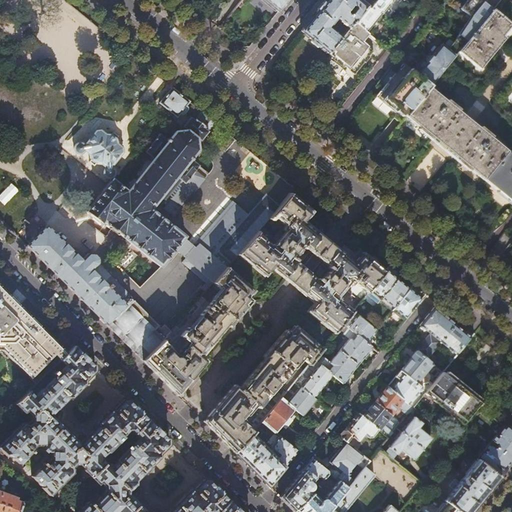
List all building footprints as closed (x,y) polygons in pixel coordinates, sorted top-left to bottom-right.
[(261,0),(254,0),(252,3),(264,12),(269,6),(261,0)] [(264,0),(278,12),(287,0),(264,0)] [(354,22),(370,2),(371,0),(327,0),(301,31),(311,39),(311,42),(314,44),(318,47),(320,46),(328,53),(329,52),(354,22)] [(384,13),(394,0),(371,0),(370,2),(384,13)] [(401,0),(394,0),(384,13),(388,17),(395,7),(401,0)] [(456,41),(464,48),(495,10),(494,10),(482,0),(457,0),(455,4),(451,0),(449,3),(447,5),(460,16),(468,24),(464,29),(456,41)] [(482,0),(494,10),(502,0),(482,0)] [(377,22),(384,13),(370,2),(354,22),(368,33),(377,22)] [(494,48),(511,25),(511,24),(509,22),(495,10),(464,48),(460,53),(481,70),(496,51),(494,48)] [(329,52),(328,53),(341,64),(354,75),(364,62),(374,51),(362,41),(368,33),(354,22),(329,52)] [(432,87),(460,53),(464,48),(456,41),(448,50),(441,45),(432,57),(431,57),(429,60),(427,63),(417,75),(419,76),(432,87)] [(407,118),(431,88),(432,87),(419,76),(417,75),(405,65),(391,82),(380,95),(395,107),(401,113),(398,117),(404,122),(407,118)] [(190,102),(173,88),(160,103),(177,117),(181,113),(183,114),(185,114),(188,110),(188,108),(187,106),(190,102)] [(484,180),(507,152),(508,151),(431,88),(407,118),(444,148),(481,178),(479,182),(481,184),(484,180)] [(128,191),(154,212),(181,180),(185,183),(199,165),(192,160),(193,159),(192,158),(198,150),(198,138),(201,141),(209,131),(205,128),(206,127),(196,119),(195,120),(191,117),(184,126),(188,130),(175,132),(169,140),(168,140),(167,140),(160,134),(146,152),(154,159),(128,191)] [(209,131),(215,123),(212,120),(206,127),(205,128),(209,131)] [(108,178),(110,178),(111,178),(113,177),(114,175),(114,173),(114,171),(113,169),(112,167),(123,152),(123,148),(118,144),(117,139),(111,134),(106,134),(101,130),(96,131),(85,145),(83,143),(81,142),(79,142),(76,144),(75,145),(74,148),(75,151),(76,152),(78,153),(81,154),(83,153),(85,151),(90,155),(92,160),(96,163),(101,164),(105,167),(104,169),(103,170),(103,173),(103,174),(104,176),(105,177),(108,178)] [(511,155),(507,152),(484,180),(502,194),(511,202),(511,155)] [(408,175),(415,187),(434,176),(427,164),(408,175)] [(154,212),(128,191),(113,179),(108,185),(86,212),(101,224),(103,222),(111,228),(109,229),(118,236),(119,235),(122,237),(161,267),(184,237),(154,212)] [(213,210),(226,196),(211,182),(205,189),(218,201),(212,208),(213,210)] [(313,212),(290,193),(278,207),(269,218),(272,220),(275,217),(286,227),(285,229),(288,232),(274,248),(258,234),(259,232),(258,231),(238,254),(265,276),(272,267),(295,286),(315,303),(308,311),(334,333),(342,323),(352,311),(334,296),(341,287),(347,280),(351,283),(353,281),(367,293),(369,291),(385,271),(362,253),(354,262),(331,243),(305,221),(313,212)] [(269,218),(278,207),(266,197),(250,215),(262,226),(269,218)] [(262,226),(250,215),(249,216),(232,201),(194,246),(193,245),(184,257),(186,259),(185,259),(213,283),(227,267),(238,254),(258,231),(262,226)] [(167,335),(171,331),(164,325),(161,328),(133,301),(129,306),(127,304),(125,306),(103,284),(91,271),(98,264),(98,259),(93,254),(88,254),(80,261),(46,227),(41,232),(40,230),(31,239),(32,241),(27,246),(143,362),(164,341),(168,336),(167,335)] [(91,271),(103,284),(110,276),(98,264),(91,271)] [(394,269),(390,265),(385,271),(369,291),(380,301),(398,279),(391,273),(394,269)] [(254,290),(227,267),(213,283),(224,292),(222,294),(222,293),(221,293),(220,294),(219,294),(218,295),(217,296),(217,297),(217,298),(217,299),(215,301),(213,299),(200,315),(202,317),(191,329),(188,327),(180,336),(188,342),(179,352),(182,355),(179,358),(178,356),(177,356),(176,356),(175,357),(169,351),(171,347),(164,341),(143,362),(177,396),(207,361),(201,356),(227,326),(229,327),(252,300),(248,297),(254,290)] [(129,306),(133,301),(134,300),(110,276),(103,284),(125,306),(127,304),(129,306)] [(406,286),(398,279),(380,301),(392,310),(410,289),(414,284),(409,281),(406,286)] [(60,360),(65,355),(47,336),(12,301),(0,289),(0,344),(38,382),(60,360)] [(410,289),(392,310),(394,312),(405,321),(422,299),(416,294),(410,289)] [(428,315),(420,326),(431,335),(427,340),(436,347),(440,342),(450,350),(444,358),(442,356),(441,357),(449,363),(471,338),(463,331),(445,317),(434,308),(428,315)] [(352,311),(342,323),(348,328),(366,342),(372,335),(376,330),(364,320),(353,311),(352,311)] [(234,385),(203,422),(234,453),(252,434),(254,432),(244,423),(242,425),(238,422),(239,419),(239,418),(244,411),(247,414),(254,405),(259,409),(269,396),(267,394),(278,382),(280,383),(293,368),(291,366),(293,363),(295,362),(296,361),(297,360),(297,359),(297,357),(298,355),(309,364),(313,359),(322,349),(295,325),(289,332),(286,330),(263,356),(265,358),(239,388),(234,385)] [(341,348),(339,350),(357,364),(363,357),(366,354),(372,347),(366,342),(348,328),(343,334),(349,339),(345,344),(344,343),(339,347),(341,348)] [(240,511),(209,480),(204,480),(194,490),(193,490),(193,489),(191,490),(183,498),(182,497),(176,503),(177,504),(168,511),(146,511),(145,510),(145,509),(139,503),(138,503),(130,495),(129,495),(129,491),(130,491),(135,485),(136,481),(144,472),(145,472),(151,466),(151,465),(159,457),(159,456),(159,455),(169,445),(168,444),(169,440),(128,400),(125,400),(124,399),(115,409),(113,409),(112,409),(97,424),(98,425),(98,426),(97,426),(97,427),(96,426),(92,430),(93,431),(80,444),(68,433),(69,432),(63,426),(62,426),(51,415),(64,402),(64,403),(68,399),(68,398),(69,397),(71,398),(86,383),(85,382),(85,381),(95,371),(95,370),(95,367),(74,346),(65,355),(60,360),(64,363),(64,366),(34,395),(29,390),(16,403),(24,412),(27,410),(31,414),(31,420),(27,423),(26,422),(22,423),(0,445),(0,449),(6,455),(9,453),(19,463),(33,449),(32,449),(35,445),(43,445),(44,449),(43,450),(45,452),(46,451),(49,452),(49,460),(46,463),(45,462),(32,476),(42,486),(41,487),(50,496),(72,473),(73,469),(71,468),(75,464),(80,463),(85,468),(84,469),(85,471),(98,484),(100,482),(104,485),(105,491),(92,504),(91,503),(90,504),(87,501),(76,511),(240,511)] [(357,364),(339,350),(338,352),(336,351),(332,356),(334,357),(330,362),(324,358),(319,364),(332,374),(342,383),(347,377),(351,373),(350,372),(354,368),(357,364)] [(409,361),(401,370),(426,391),(433,384),(430,381),(431,380),(431,379),(431,378),(431,377),(431,376),(430,375),(430,374),(429,373),(435,366),(429,362),(416,351),(409,361)] [(437,353),(429,362),(435,366),(442,372),(449,363),(441,357),(437,353)] [(332,374),(319,364),(313,359),(309,364),(294,382),(313,397),(322,386),(332,374)] [(394,379),(387,387),(413,408),(425,393),(426,391),(401,370),(394,379)] [(433,384),(426,391),(425,393),(463,423),(478,404),(479,405),(481,403),(462,388),(442,372),(433,384)] [(313,397),(294,382),(282,398),(294,408),(303,415),(309,407),(315,400),(313,397)] [(381,394),(375,402),(390,414),(393,417),(401,408),(408,413),(413,408),(387,387),(381,394)] [(294,408),(282,398),(262,422),(274,432),(285,419),(294,408)] [(367,411),(363,416),(388,437),(393,432),(383,423),(384,422),(386,424),(391,418),(389,416),(390,414),(375,402),(370,407),(367,411)] [(363,408),(359,413),(363,416),(367,411),(363,408)] [(341,435),(340,437),(345,441),(355,450),(367,436),(380,448),(388,437),(363,416),(359,413),(349,425),(348,425),(344,430),(341,434),(341,435)] [(414,417),(385,452),(393,459),(401,450),(413,459),(431,438),(418,428),(422,423),(414,417)] [(497,435),(491,442),(511,459),(511,432),(508,429),(506,427),(505,429),(503,429),(500,432),(499,435),(499,436),(497,435)] [(252,434),(234,453),(268,487),(284,467),(276,459),(252,434)] [(276,459),(284,467),(290,460),(297,451),(278,435),(276,435),(273,439),(273,442),(274,443),(271,446),(272,450),(279,456),(276,459)] [(355,450),(345,441),(336,452),(328,461),(332,464),(329,469),(329,472),(348,487),(353,480),(348,476),(348,473),(350,471),(357,476),(364,467),(369,461),(355,450)] [(511,459),(491,442),(477,458),(478,459),(500,477),(511,462),(511,459)] [(326,471),(311,458),(294,479),(279,497),(293,511),(311,491),(310,490),(311,486),(311,481),(313,478),(315,479),(318,476),(322,479),(326,474),(326,471)] [(453,489),(444,500),(446,501),(459,511),(471,511),(500,477),(478,459),(463,477),(459,482),(454,478),(453,478),(448,483),(448,485),(453,489)] [(431,470),(436,474),(442,466),(438,462),(431,470)] [(397,511),(389,504),(382,511),(343,511),(374,474),(364,467),(357,476),(353,480),(348,487),(347,488),(327,511),(397,511)] [(311,491),(293,511),(327,511),(347,488),(338,480),(336,482),(324,497),(324,499),(322,499),(320,499),(318,498),(319,496),(318,492),(314,488),(311,491)] [(0,511),(18,511),(22,502),(15,500),(16,498),(0,492),(0,511)] [(459,511),(446,501),(437,511),(459,511)]
